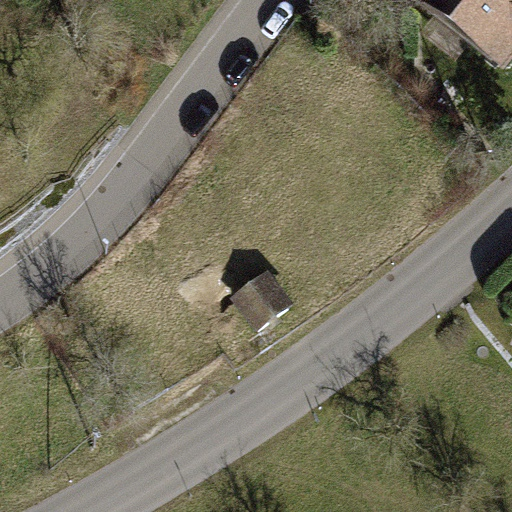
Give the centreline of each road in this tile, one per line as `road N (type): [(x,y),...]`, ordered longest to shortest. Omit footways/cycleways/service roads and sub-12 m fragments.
road 1 (tertiary): [(91,511),(290,390),(443,273),(511,209)]
road 2 (residential): [(261,0),(179,120),(77,230),(0,285)]
